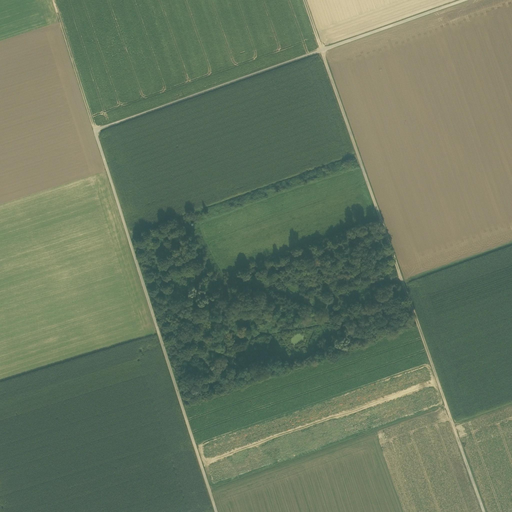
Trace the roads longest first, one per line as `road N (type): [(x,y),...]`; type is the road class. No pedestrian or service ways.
road 1 (unclassified): [(215,511),(94,130),(465,0)]
road 2 (track): [(303,0),(483,511)]
road 3 (track): [(208,489),(446,405)]
road 4 (track): [(53,0),(94,130)]
